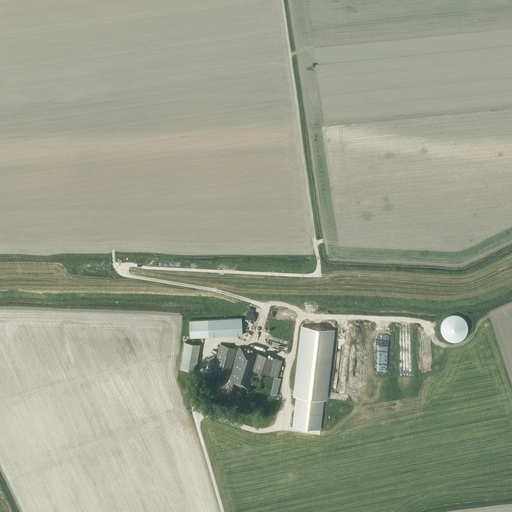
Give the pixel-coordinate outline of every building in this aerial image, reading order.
[(447,340),(454,342),(461,340),(466,335),(468,328),(466,322),(461,316),(454,315),(447,316),(442,322),(441,328),(442,335),(447,340)] [(242,318),(227,318),(189,320),(190,337),(242,335),(242,318)] [(295,389),(294,396),(297,397),(293,427),(319,429),(331,329),(305,326),(298,389),(295,389)] [(273,347),(287,350),(288,345),(289,340),(283,339),(282,343),(269,340),(268,343),(273,345),(273,347)] [(422,367),(433,367),(434,341),(423,341),(422,367)] [(196,371),(200,344),(184,342),(180,368),(196,371)] [(220,344),(212,373),(228,377),(236,349),(220,344)] [(229,378),(230,378),(226,394),(231,396),(235,384),(248,388),(253,370),(277,377),(282,360),(238,347),(229,378)] [(404,393),(412,393),(413,378),(404,377),(404,393)]
